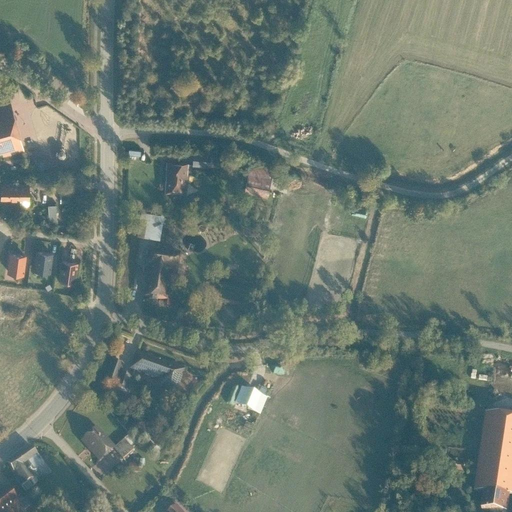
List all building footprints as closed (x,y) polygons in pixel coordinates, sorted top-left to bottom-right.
[(0,157),(24,151),(9,97),(0,99),(0,157)] [(196,151),(196,164),(211,164),(211,151),(196,151)] [(185,159),(167,159),(167,200),(184,201),(185,159)] [(273,177),(251,173),(248,194),(269,198),(273,177)] [(29,186),(0,185),(0,199),(28,200),(29,186)] [(56,224),(54,207),(45,207),(46,225),(56,224)] [(142,241),(145,223),(137,221),(135,240),(142,241)] [(181,253),(145,249),(140,299),(162,301),(164,279),(178,280),(181,253)] [(52,251),(35,250),(34,272),(50,273),(52,251)] [(26,254),(10,253),(8,272),(24,274),(26,254)] [(78,260),(61,258),(58,279),(75,282),(78,260)] [(245,295),(219,290),(216,305),(242,309),(245,295)] [(0,385),(36,314),(9,300),(0,317),(0,385)] [(185,371),(131,352),(125,370),(159,383),(155,393),(175,400),(185,371)] [(121,367),(112,364),(105,387),(127,394),(131,381),(118,377),(121,367)] [(258,432),(268,395),(249,390),(242,420),(248,421),(246,429),(258,432)] [(511,419),(483,416),(473,492),(481,494),(505,497),(511,497),(511,419)] [(110,452),(94,431),(76,444),(93,465),(110,452)] [(128,452),(120,443),(109,453),(117,461),(128,452)] [(49,475),(29,446),(0,466),(0,467),(16,491),(31,481),(25,472),(30,469),(39,482),(49,475)] [(140,463),(125,464),(125,472),(140,471),(140,463)] [(466,466),(443,464),(443,472),(466,474),(466,466)] [(21,511),(27,508),(12,486),(0,494),(0,511),(21,511)] [(481,494),(478,511),(503,511),(505,497),(481,494)]
